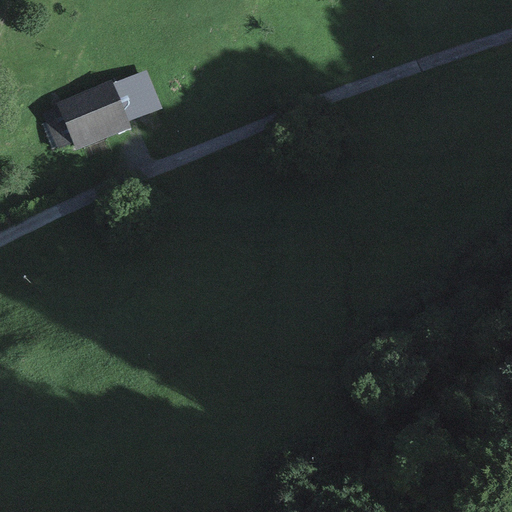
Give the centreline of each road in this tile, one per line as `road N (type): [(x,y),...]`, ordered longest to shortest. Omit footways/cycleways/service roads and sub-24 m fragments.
road 1 (track): [(146,172),(304,98),(511,25)]
road 2 (track): [(0,242),(146,172)]
